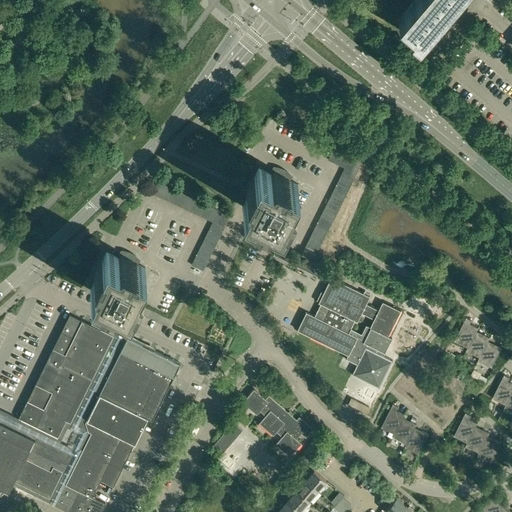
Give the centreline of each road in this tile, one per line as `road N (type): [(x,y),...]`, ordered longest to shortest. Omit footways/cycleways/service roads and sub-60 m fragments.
road 1 (unclassified): [(0,291),(165,132),(263,15)]
road 2 (residential): [(207,284),(239,215),(297,243),(324,185),(258,154)]
road 3 (unclassified): [(163,511),(230,384),(267,341)]
road 4 (primary): [(263,15),(320,64),(425,121)]
road 5 (primary): [(425,121),(287,0)]
road 6 (residential): [(356,444),(311,403),(267,341)]
road 7 (residential): [(411,486),(440,432),(389,389)]
